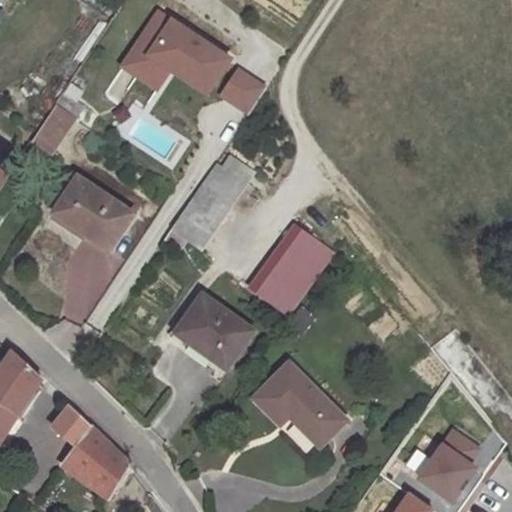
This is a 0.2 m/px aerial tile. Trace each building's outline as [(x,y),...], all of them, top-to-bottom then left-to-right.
[(134,77),(155,91),(168,73),(179,57),(197,69),(186,85),(204,97),(228,62),(200,42),(196,49),(189,44),(193,38),(179,28),(175,34),(167,29),(171,23),(157,14),(129,55),(143,64),(134,77)] [(179,28),(171,23),(167,29),(175,34),(179,28)] [(200,42),(193,38),(189,44),(196,49),(200,42)] [(143,64),(129,55),(120,68),(134,77),(143,64)] [(197,69),(179,57),(168,73),(186,85),(197,69)] [(263,91),(235,72),(220,98),(247,117),(263,91)] [(73,119),(53,106),(30,142),(49,155),(73,119)] [(49,220),(101,256),(125,221),(72,186),(49,220)] [(293,223),(245,288),(286,319),(335,254),(293,223)] [(192,238),(174,226),(162,243),(180,256),(192,238)] [(180,256),(162,243),(150,261),(169,274),(180,256)] [(250,335),(195,298),(171,334),(226,371),(250,335)] [(39,381),(10,353),(1,365),(0,367),(0,416),(9,426),(39,381)] [(341,422),(287,367),(254,399),(280,426),(289,418),(317,445),(341,422)] [(90,429),(67,408),(51,427),(73,449),(90,429)] [(0,439),(9,426),(0,416),(0,439)] [(128,465),(90,429),(73,449),(60,466),(107,500),(128,465)] [(452,434),(443,448),(464,462),(474,448),(452,434)] [(443,449),(419,479),(450,504),(474,474),(443,449)]
